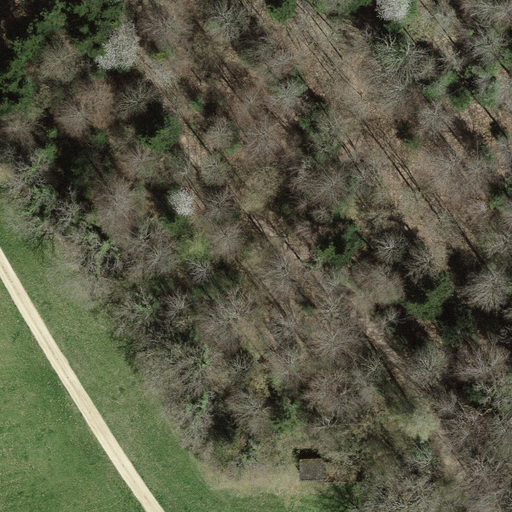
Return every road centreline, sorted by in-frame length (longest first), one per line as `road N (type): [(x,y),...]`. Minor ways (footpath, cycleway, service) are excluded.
road 1 (track): [(511,386),(491,351),(406,318),(361,289),(226,179),(139,0)]
road 2 (track): [(0,266),(105,451),(151,511)]
